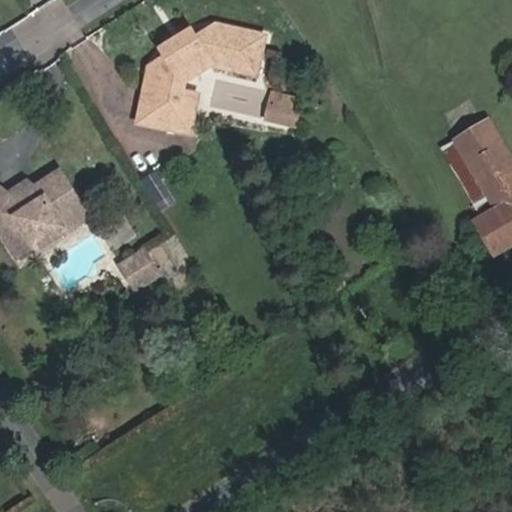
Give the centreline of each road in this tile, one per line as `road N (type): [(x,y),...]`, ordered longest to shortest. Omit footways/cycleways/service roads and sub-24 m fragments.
road 1 (unclassified): [(197,511),(511,312)]
road 2 (residential): [(66,511),(0,408)]
road 3 (residential): [(0,66),(101,0)]
